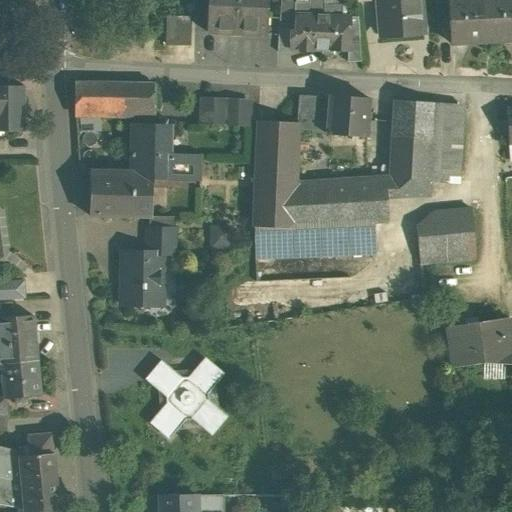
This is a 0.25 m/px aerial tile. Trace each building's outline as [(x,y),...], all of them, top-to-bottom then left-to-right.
[(207,0),(206,33),(266,35),(267,0),(207,0)] [(341,0),(335,0),(335,6),(332,6),(332,17),(350,17),(350,3),(341,2),(341,0)] [(418,0),(375,0),(376,2),(379,36),(421,32),(418,0)] [(434,0),(436,21),(449,20),(447,0),(434,0)] [(447,0),(449,20),(450,44),(485,42),(482,0),(447,0)] [(511,0),(482,0),(485,42),(511,40),(511,0)] [(311,3),(295,3),(294,15),(310,16),(311,5),(311,3)] [(323,6),(311,5),(310,16),(322,16),(323,6)] [(332,6),(323,6),(322,16),(332,17),(332,6)] [(164,43),(188,44),(188,12),(164,11),(164,43)] [(310,16),(294,15),(294,24),(290,24),(289,49),(291,49),(300,50),(300,51),(310,52),(310,50),(320,50),(322,16),(310,16)] [(332,17),(322,16),(320,50),(320,51),(333,52),(348,52),(349,36),(350,17),(332,17)] [(290,24),(278,23),(277,53),(290,54),(291,49),(289,49),(290,24)] [(360,62),(358,36),(349,36),(348,52),(347,61),(360,62)] [(152,84),(75,84),(75,114),(134,115),(153,115),(152,84)] [(0,87),(0,140),(7,140),(7,132),(24,132),(24,87),(0,87)] [(329,97),(299,96),(297,124),(299,124),(298,131),(312,131),(312,133),(365,138),(368,99),(329,96),(329,97)] [(214,100),(201,99),(200,124),(213,124),(214,100)] [(250,102),(214,100),(213,124),(249,126),(250,102)] [(434,105),(394,102),(391,139),(392,140),(431,142),(434,105)] [(465,106),(434,105),(431,142),(430,183),(461,184),(465,106)] [(153,115),(134,115),(134,128),(153,128),(153,115)] [(297,124),(257,122),(253,227),(254,227),(260,228),(294,229),(294,225),(296,186),(298,131),(299,124),(297,124)] [(153,128),(134,128),(133,176),(152,176),(152,177),(166,177),(167,158),(167,128),(153,128)] [(393,181),(296,186),(294,225),(297,226),(373,228),(386,228),(386,216),(428,216),(430,183),(431,142),(392,140),(393,181)] [(199,159),(167,158),(166,177),(198,178),(199,159)] [(133,176),(90,175),(89,217),(151,218),(151,217),(152,195),(152,177),(152,176),(133,176)] [(166,217),(165,195),(152,195),(151,217),(166,217)] [(472,211),(433,214),(417,227),(418,239),(473,234),(472,211)] [(224,224),(208,227),(210,241),(227,238),(224,224)] [(373,228),(297,226),(294,225),(294,229),(293,242),(259,240),(260,228),(254,227),(256,260),(371,260),(373,246),(373,228)] [(294,229),(260,228),(259,240),(293,242),(294,229)] [(173,230),(147,230),(146,253),(163,253),(163,255),(173,255),(173,230)] [(418,239),(417,239),(419,262),(474,259),(473,234),(418,239)] [(146,253),(121,253),(120,305),(132,305),(132,306),(138,311),(144,311),(149,307),(149,305),(150,306),(150,299),(155,294),(162,294),(163,255),(163,253),(146,253)] [(23,282),(0,283),(0,299),(24,298),(23,282)] [(32,316),(0,318),(0,364),(1,365),(37,362),(32,316)] [(511,343),(508,320),(447,329),(453,369),(484,364),(511,364),(511,343)] [(160,360),(145,380),(168,397),(149,422),(170,437),(187,415),(214,436),(230,414),(207,397),(225,373),(204,356),(186,379),(160,360)] [(37,362),(1,365),(1,374),(4,400),(40,396),(37,362)] [(52,434),(28,437),(29,456),(54,454),(52,434)] [(20,457),(0,451),(0,476),(23,482),(20,457)] [(29,456),(20,457),(23,482),(56,479),(54,454),(29,456)] [(0,476),(0,504),(25,509),(25,507),(23,482),(0,476)] [(56,479),(23,482),(25,507),(58,504),(56,479)] [(197,511),(197,496),(158,496),(158,511),(197,511)] [(223,511),(223,496),(197,496),(197,511),(223,511)]
